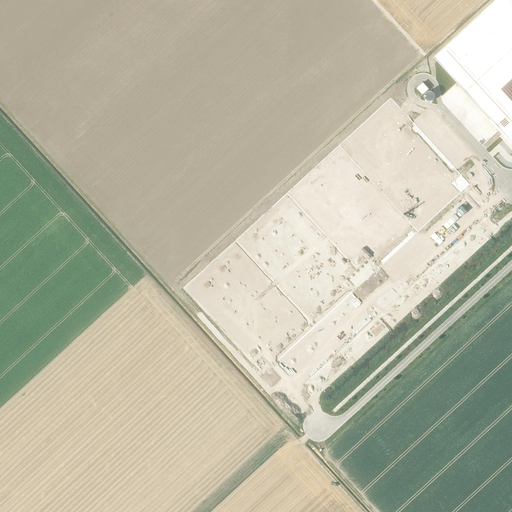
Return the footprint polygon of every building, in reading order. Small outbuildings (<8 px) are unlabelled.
[(511,0),(497,0),(434,59),(511,143),(511,0)] [(422,96),(425,93),(426,93),(429,90),(423,83),(416,89),(422,96)] [(378,110),(183,289),(253,365),(263,375),(287,353),(342,302),(391,258),(454,199),(470,185),(448,160),(391,98),(378,110)] [(511,511),(511,328),(374,453),(427,511),(511,511)] [(361,511),(337,485),(307,511),(361,511)]
